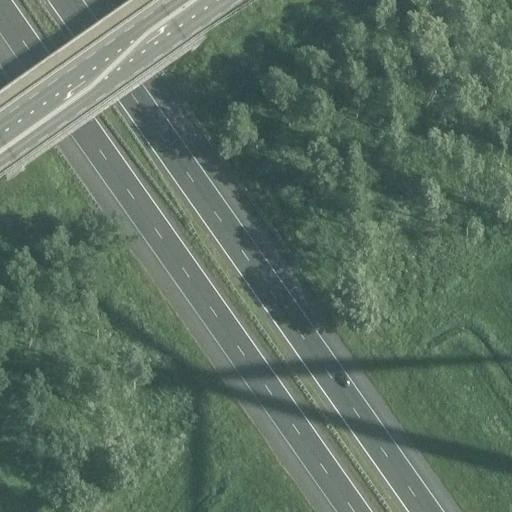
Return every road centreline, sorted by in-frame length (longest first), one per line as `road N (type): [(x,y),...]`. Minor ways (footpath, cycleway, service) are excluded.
road 1 (motorway): [(428,511),(67,0)]
road 2 (motorway): [(0,10),(356,511)]
road 3 (secondary): [(0,141),(202,0)]
